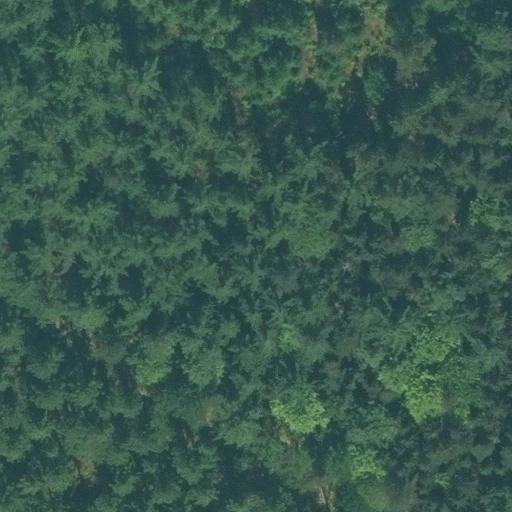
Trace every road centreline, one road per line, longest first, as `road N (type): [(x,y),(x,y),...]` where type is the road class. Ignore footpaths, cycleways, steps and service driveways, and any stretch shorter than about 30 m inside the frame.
road 1 (track): [(78,326),(243,187),(511,8)]
road 2 (track): [(405,511),(78,326),(0,270)]
